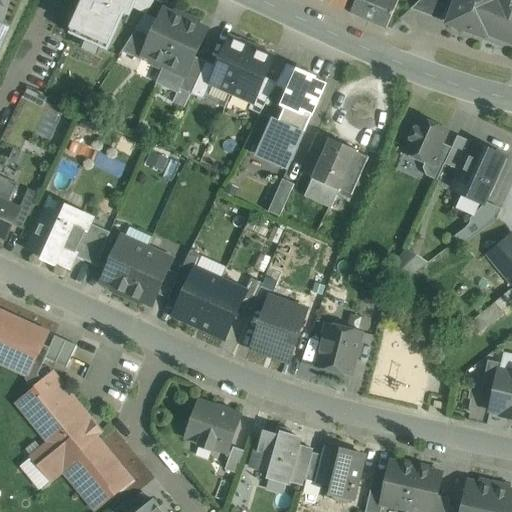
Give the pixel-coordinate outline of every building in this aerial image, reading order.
[(0,0),(0,24),(11,27),(22,0),(0,0)] [(101,0),(79,0),(77,6),(95,14),(101,0)] [(325,0),(324,2),(344,10),(348,0),(325,0)] [(356,0),(352,12),(351,12),(351,14),(386,29),(398,0),(356,0)] [(450,0),(420,0),(411,9),(443,21),(450,0)] [(457,0),(449,23),(485,37),(487,32),(486,32),(497,0),(457,0)] [(511,0),(497,0),(486,32),(487,32),(511,41),(511,0)] [(151,37),(143,56),(150,59),(149,62),(164,68),(187,17),(173,11),(172,14),(164,10),(151,37)] [(200,23),(187,17),(164,68),(178,75),(180,72),(186,75),(187,75),(195,57),(207,30),(199,26),(200,23)] [(118,37),(81,20),(70,45),(106,62),(118,37)] [(0,24),(0,51),(11,27),(0,24)] [(151,37),(136,30),(122,52),(141,61),(143,56),(151,37)] [(218,67),(211,83),(232,92),(252,48),(231,38),(218,67)] [(252,48),(232,92),(252,102),(253,102),(264,77),(273,58),(252,48)] [(195,57),(187,75),(186,75),(180,89),(191,94),(206,62),(195,57)] [(206,62),(191,94),(204,100),(211,83),(218,67),(206,62)] [(302,71),(287,64),(277,83),(275,86),(288,91),(294,79),(298,71),(301,72),(302,71)] [(288,91),(282,105),(280,104),(273,120),(304,133),(311,116),(312,116),(326,85),(315,80),(315,78),(301,72),(298,71),(294,79),(288,91)] [(277,83),(264,77),(253,102),(252,102),(249,110),(260,115),(275,86),(277,83)] [(446,131),(419,119),(412,135),(410,134),(404,147),(406,148),(405,151),(410,154),(409,157),(425,164),(426,161),(432,164),(441,143),(446,131)] [(273,120),(261,147),(258,155),(273,162),(273,163),(288,169),(304,134),(273,120)] [(331,137),(318,131),(309,153),(321,158),(330,139),(331,137)] [(477,144),(458,136),(452,148),(445,164),(462,172),(475,144),(477,145),(477,144)] [(355,150),(330,139),(321,158),(312,179),(313,179),(337,190),(355,150)] [(432,164),(426,161),(425,164),(423,168),(426,176),(437,181),(445,164),(452,148),(441,143),(432,164)] [(477,145),(475,144),(462,172),(458,180),(467,184),(462,194),(482,203),(498,167),(494,165),(499,155),(486,149),(486,150),(477,145)] [(359,152),(355,150),(337,190),(339,191),(341,192),(342,191),(352,195),(369,157),(359,153),(359,152)] [(16,179),(18,164),(6,162),(4,178),(16,179)] [(283,179),(268,212),(280,217),(295,184),(283,179)] [(337,190),(313,179),(305,197),(331,208),(339,191),(337,190)] [(19,210),(0,200),(0,235),(6,239),(19,210)] [(91,218),(67,207),(62,218),(48,212),(42,226),(41,226),(38,234),(31,250),(44,256),(43,259),(54,264),(55,261),(68,267),(74,256),(89,223),(91,218)] [(89,223),(74,256),(95,265),(106,242),(111,233),(89,223)] [(511,233),(488,254),(511,283),(511,233)] [(147,249),(122,237),(117,247),(107,271),(104,277),(112,281),(109,286),(127,294),(147,249)] [(117,247),(106,242),(95,265),(107,271),(117,247)] [(173,260),(147,249),(127,294),(144,302),(146,297),(155,300),(157,294),(168,270),(173,260)] [(179,275),(176,283),(186,288),(195,269),(196,270),(202,256),(190,251),(179,275)] [(196,270),(195,269),(186,288),(174,315),(200,326),(220,281),(196,270)] [(179,275),(168,270),(157,294),(168,299),(176,283),(179,275)] [(251,278),(245,292),(246,293),(237,311),(249,317),(263,283),(251,278)] [(245,292),(220,281),(200,326),(225,338),(237,311),(246,293),(245,292)] [(511,289),(469,324),(478,335),(505,312),(503,310),(511,303),(511,289)] [(270,355),(287,304),(270,298),(252,349),(270,355)] [(307,311),(287,304),(270,355),(289,361),(307,311)] [(49,334),(0,311),(0,362),(28,376),(30,376),(44,346),(49,334)] [(336,323),(331,325),(327,324),(316,367),(351,375),(362,333),(346,328),(343,324),(336,323)] [(49,348),(45,357),(46,358),(56,362),(66,341),(55,336),(49,348)] [(77,345),(66,341),(56,362),(67,367),(77,345)] [(44,346),(30,376),(28,376),(26,379),(34,389),(42,381),(38,375),(46,358),(45,357),(49,348),(44,346)] [(488,360),(483,384),(495,387),(498,372),(499,372),(501,363),(488,360)] [(511,418),(511,370),(510,371),(509,374),(499,372),(498,372),(495,387),(490,410),(503,413),(502,416),(511,418)] [(132,481),(94,434),(87,440),(81,434),(94,423),(52,372),(43,380),(42,381),(34,389),(17,403),(50,443),(31,458),(50,481),(63,470),(96,511),(114,496),(111,492),(115,489),(118,493),(132,481)] [(240,417),(199,403),(187,437),(201,441),(199,445),(213,450),(214,446),(228,451),(240,417)] [(275,435),(264,432),(259,451),(263,453),(258,469),(270,473),(268,478),(288,484),(289,481),(298,446),(301,438),(291,436),(293,431),(278,426),(275,435)] [(313,450),(298,446),(289,481),(303,485),(305,480),(313,453),(313,450)] [(245,451),(233,447),(225,470),(236,474),(245,451)] [(342,451),(327,447),(325,456),(318,483),(333,487),(331,495),(335,501),(347,504),(353,500),(364,455),(342,450),(342,451)] [(313,453),(305,480),(318,483),(325,456),(313,453)] [(386,484),(382,504),(383,504),(407,510),(417,467),(391,461),(386,484)] [(442,473),(417,467),(407,510),(416,511),(433,511),(437,495),(442,473)] [(386,484),(373,481),(365,511),(380,511),(383,504),(382,504),(386,484)] [(462,511),(488,511),(495,485),(479,481),(478,484),(469,482),(462,511)] [(510,488),(495,485),(488,511),(511,511),(511,491),(510,491),(510,488)] [(0,500),(7,511),(20,511),(25,509),(11,486),(0,492),(0,500)] [(451,499),(437,495),(433,511),(447,511),(449,508),(451,499)] [(139,511),(162,511),(153,500),(139,511)]
